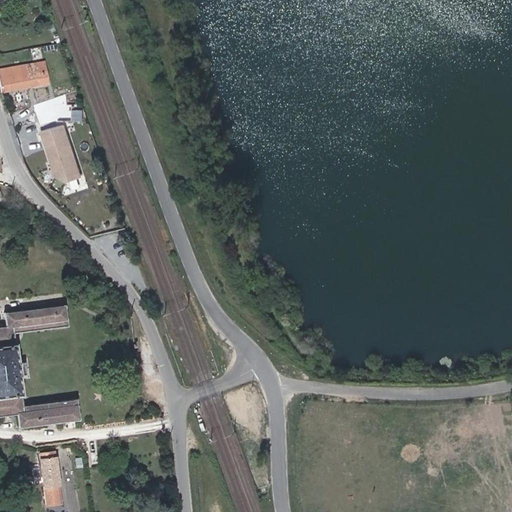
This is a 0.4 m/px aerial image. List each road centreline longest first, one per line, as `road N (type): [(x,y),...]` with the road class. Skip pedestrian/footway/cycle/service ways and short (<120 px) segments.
road 1 (tertiary): [(119,0),(314,511)]
road 2 (tertiary): [(263,368),(201,292),(95,0)]
road 3 (unclassified): [(0,116),(26,185),(141,306),(174,401)]
road 4 (unclassified): [(270,383),(409,395),(511,384)]
road 5 (tertiary): [(270,383),(281,511)]
